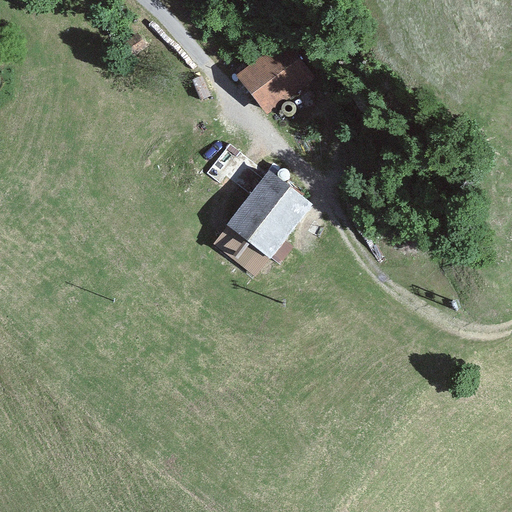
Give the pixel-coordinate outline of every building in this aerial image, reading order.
[(138,34),(120,47),(131,61),(149,47),(138,34)] [(314,79),(286,42),(238,79),(267,116),(314,79)] [(284,115),(286,117),(288,118),(290,118),(293,118),(295,117),(296,115),(297,113),(297,110),(297,108),(295,106),(293,104),(291,104),(288,104),(286,105),(284,106),(283,109),(282,111),(283,113),(284,115)] [(278,178),(279,180),(280,181),(282,182),(284,183),(286,183),(288,182),(289,180),(290,179),(291,176),(290,174),(289,172),(287,171),(285,170),(283,170),(281,171),(279,172),(278,174),(278,176),(278,178)] [(312,207),(269,176),(215,250),(258,281),(312,207)]
